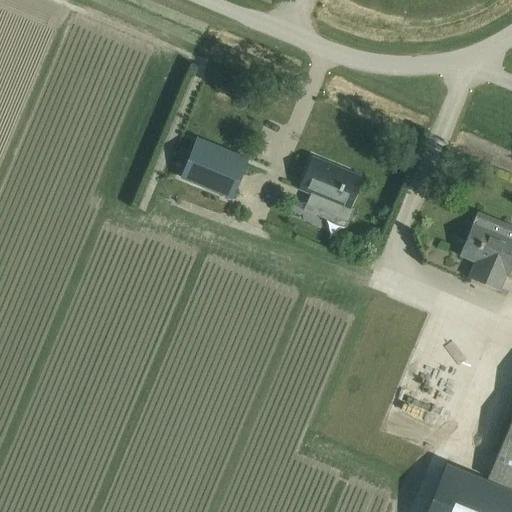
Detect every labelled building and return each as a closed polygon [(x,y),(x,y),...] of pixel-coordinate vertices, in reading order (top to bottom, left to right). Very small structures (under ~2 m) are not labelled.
[(195,144),(181,178),(230,198),(244,165),(195,144)] [(346,210),(360,177),(311,157),(297,190),(346,210)] [(511,228),(475,213),(457,256),(473,263),(466,278),(511,297),(511,228)] [(511,488),(511,413),(485,478),(511,488)] [(511,511),(511,492),(446,465),(438,484),(426,511),(511,511)]
